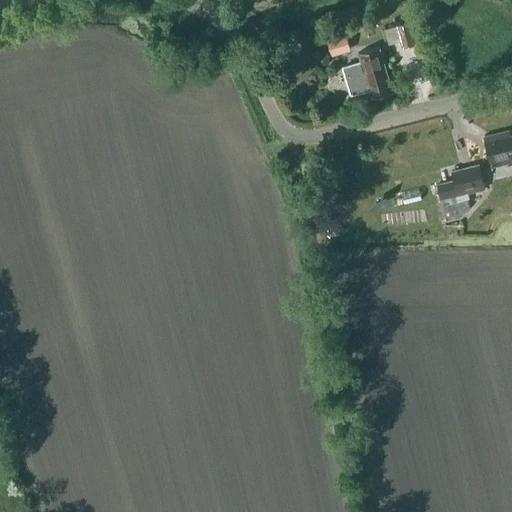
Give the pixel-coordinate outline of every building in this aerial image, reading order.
[(422,35),(417,17),(384,27),(389,44),(400,41),(401,47),(417,43),(415,37),(422,35)] [(326,38),(331,55),(351,48),(346,32),(326,38)] [(361,61),(343,65),(350,93),(368,89),(370,98),(391,93),(379,48),(370,50),(359,53),(361,61)] [(511,136),(511,137),(509,131),(485,136),(492,167),(511,162),(511,136)] [(483,184),(478,164),(451,171),(456,191),(483,184)]
